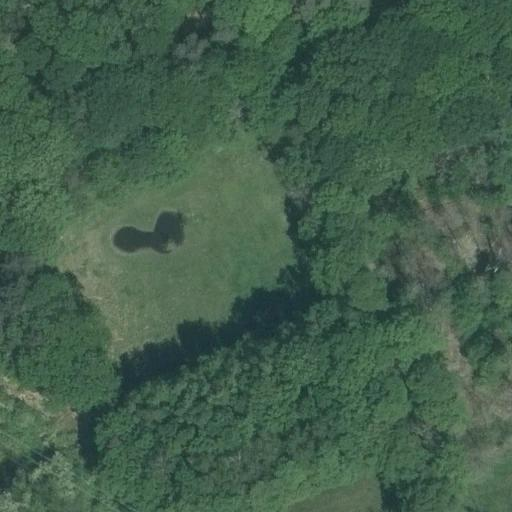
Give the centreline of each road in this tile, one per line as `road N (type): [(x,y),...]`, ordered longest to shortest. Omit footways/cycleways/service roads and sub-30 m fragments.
road 1 (track): [(454,511),(299,75)]
road 2 (track): [(299,75),(0,207)]
road 3 (track): [(446,0),(299,75)]
